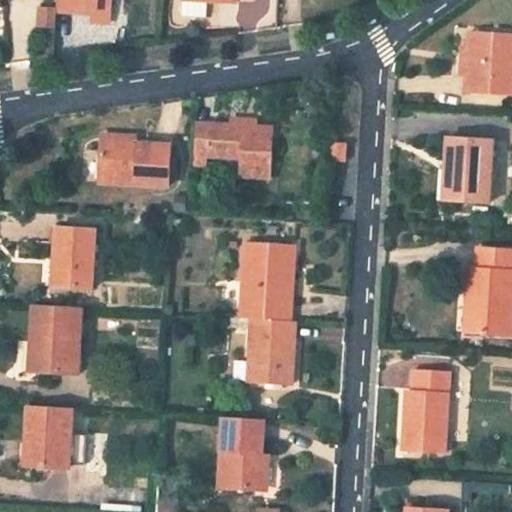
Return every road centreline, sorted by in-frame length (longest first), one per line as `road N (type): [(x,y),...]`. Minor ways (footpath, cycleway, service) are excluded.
road 1 (residential): [(347,511),(382,44)]
road 2 (residential): [(0,108),(228,76),(382,44)]
